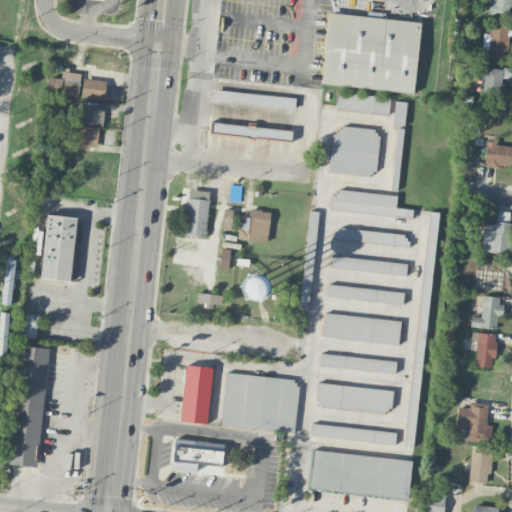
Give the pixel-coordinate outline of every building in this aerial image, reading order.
[(510,15),(511,0),(487,0),(487,14),(510,15)] [(420,21),(328,12),(321,83),(413,92),(420,21)] [(504,59),(508,28),(490,26),(489,34),(483,33),(481,56),(504,59)] [(483,78),(483,93),(503,94),(504,68),(479,68),(479,78),(483,78)] [(49,77),(47,93),(77,97),(80,74),(62,71),(61,78),(49,77)] [(106,79),(83,76),(81,96),(104,99),(106,79)] [(294,109),(295,97),(213,89),(212,101),(294,109)] [(388,114),(389,96),(337,91),(335,109),(388,114)] [(404,125),(405,102),(394,101),(393,124),(404,125)] [(81,105),(81,125),(103,125),(103,106),(81,105)] [(292,129),(210,121),(209,133),(291,141),(292,129)] [(328,172),(375,177),(380,130),(333,125),(328,172)] [(78,149),(96,148),(95,127),(77,128),(78,149)] [(511,145),(486,142),(483,164),(511,167),(511,145)] [(330,210),(410,217),(411,208),(395,206),(396,194),(332,188),(330,210)] [(210,192),(190,189),(184,235),(204,237),(210,192)] [(318,210),(308,209),(300,309),(309,309),(318,210)] [(268,242),(270,211),(250,210),(250,218),(239,218),(238,240),(268,242)] [(406,444),(416,445),(437,212),(427,211),(406,444)] [(483,223),(482,252),(508,254),(511,212),(497,211),(496,224),(483,223)] [(76,280),(79,246),(74,246),(77,216),(46,214),(41,277),(76,280)] [(409,233),(334,226),(333,239),(408,246),(409,233)] [(407,262),(331,254),(329,267),(405,275),(407,262)] [(243,300),(264,299),(263,276),(242,277),(243,300)] [(326,296),(402,303),(403,290),(328,283),(326,296)] [(213,308),(214,304),(221,305),(222,295),(198,292),(197,302),(204,303),(204,308),(213,308)] [(502,297),(482,296),(481,317),(471,316),(470,327),(496,329),(497,316),(500,316),(502,297)] [(0,357),(7,358),(8,312),(0,312),(0,357)] [(398,343),(400,319),(324,312),(322,337),(398,343)] [(38,314),(23,314),(22,336),(37,337),(38,314)] [(493,367),(495,333),(471,332),(471,341),(476,341),(475,366),(493,367)] [(38,467),(49,347),(18,344),(8,465),(38,467)] [(396,360),(320,352),(319,365),(395,373),(396,360)] [(212,366),(185,364),(180,421),(207,423),(212,366)] [(300,379),(226,371),(220,425),(294,432),(300,379)] [(390,413),(393,389),(317,382),(314,406),(390,413)] [(458,407),(456,425),(461,425),(460,440),(489,443),(491,425),(486,425),(488,404),(469,402),(468,408),(458,407)] [(311,423),(310,435),(395,443),(396,431),(311,423)] [(171,469),(223,474),(226,442),(174,437),(171,469)] [(468,482),(488,483),(491,450),(472,448),(468,482)] [(412,459),(312,449),(308,489),(408,499),(412,459)] [(443,511),(445,494),(429,492),(426,511),(443,511)]
